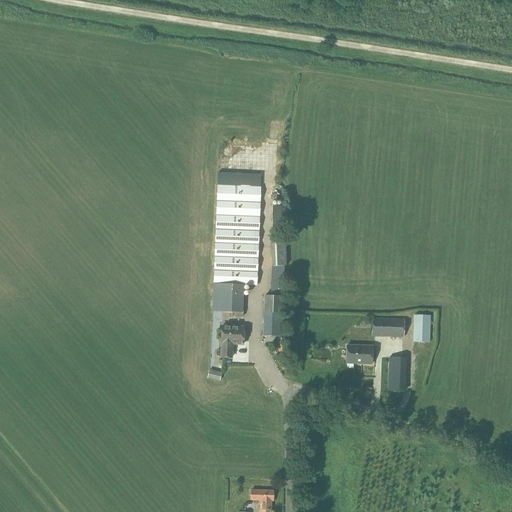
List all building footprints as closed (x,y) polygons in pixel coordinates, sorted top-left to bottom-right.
[(229,145),(229,166),(248,166),(248,145),(229,145)] [(261,188),(217,186),(213,284),(212,312),(223,312),(234,313),(234,317),(243,317),(244,285),(257,286),(261,188)] [(281,296),(284,296),(285,266),(286,266),(288,235),(273,236),(273,251),(273,252),(272,266),(270,296),(264,296),(263,337),(280,337),(280,314),(281,314),(281,296)] [(431,316),(414,315),(413,342),(430,342),(431,316)] [(404,319),(372,318),(371,337),(404,338),(404,319)] [(243,344),(244,327),(222,327),(221,343),(222,343),(222,350),(220,350),(217,351),(217,354),(219,357),(222,357),(232,358),(232,344),(243,344)] [(285,351),(285,337),(277,338),(277,351),(285,351)] [(347,346),(347,364),(372,364),(372,347),(347,346)] [(388,391),(403,392),(404,358),(389,357),(388,391)] [(222,373),(209,370),(207,378),(220,381),(222,373)] [(251,490),(251,500),(260,501),(259,511),(271,511),(272,501),(273,501),(274,491),(251,490)] [(224,501),(223,511),(233,511),(234,501),(224,501)]
